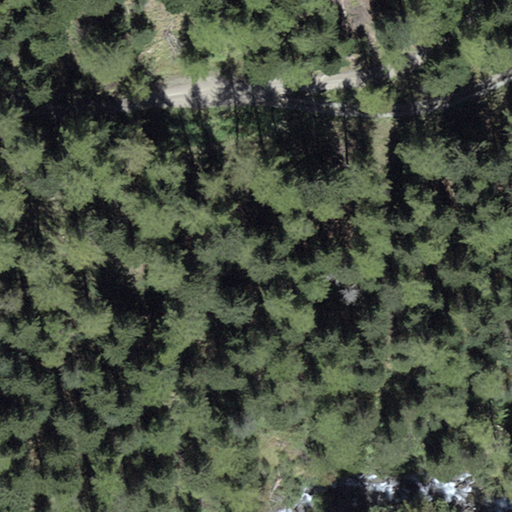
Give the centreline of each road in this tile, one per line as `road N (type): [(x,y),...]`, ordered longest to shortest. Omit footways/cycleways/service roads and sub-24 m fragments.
road 1 (track): [(241,87),(505,108),(511,102)]
road 2 (track): [(474,0),(440,41),(401,65),(353,79),(241,87)]
road 3 (track): [(241,87),(105,101),(0,87)]
